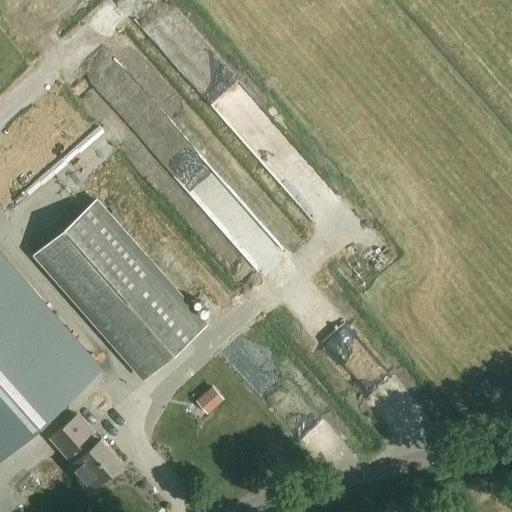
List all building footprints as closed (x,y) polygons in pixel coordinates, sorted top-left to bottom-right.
[(71,102),(87,116),(105,96),(89,82),(71,102)] [(145,375),(206,322),(101,199),(39,252),(145,375)] [(0,461),(104,371),(0,252),(0,461)] [(213,386),(197,400),(208,413),(224,399),(213,386)] [(171,419),(190,403),(178,388),(159,404),(171,419)] [(67,465),(88,489),(101,478),(101,479),(121,462),(122,461),(101,435),(99,437),(76,411),(50,435),(72,460),(67,465)] [(284,445),(268,451),(273,463),(288,457),(284,445)]
